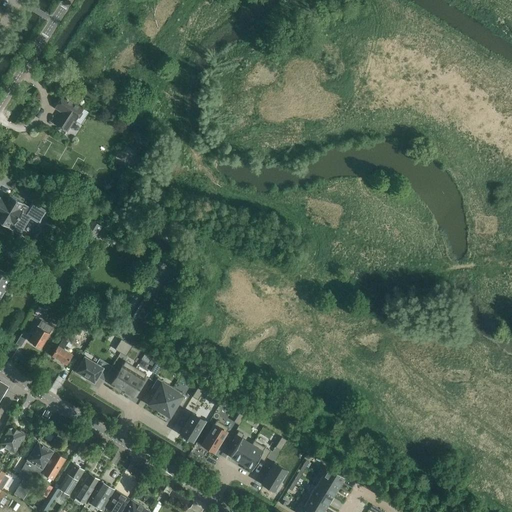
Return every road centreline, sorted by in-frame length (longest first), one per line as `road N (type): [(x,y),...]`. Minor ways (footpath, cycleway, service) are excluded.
road 1 (tertiary): [(237,511),(0,368)]
road 2 (unclassified): [(0,106),(68,0)]
